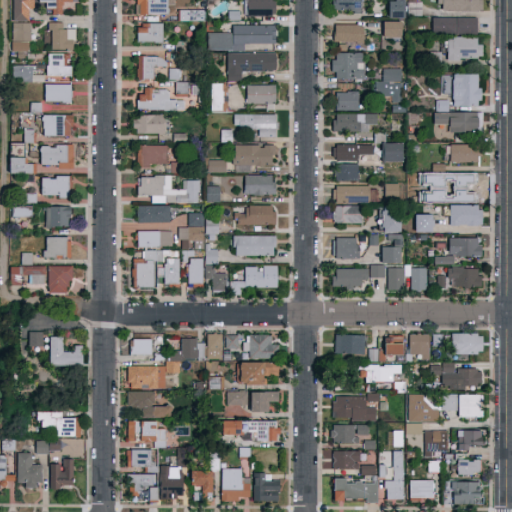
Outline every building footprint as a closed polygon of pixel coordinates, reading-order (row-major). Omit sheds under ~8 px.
[(11,0),(11,20),(27,20),(27,8),(32,8),(31,0),(11,0)] [(66,0),(36,0),(37,1),(44,2),(44,11),(60,11),(60,0),(67,1),(66,0)] [(172,0),(132,0),(133,3),(137,3),(136,13),(165,14),(165,4),(172,5),(172,0)] [(243,0),(243,15),(273,15),(273,0),(243,0)] [(359,11),(359,0),(331,0),(331,10),(359,11)] [(400,17),(400,0),(383,0),(383,16),(400,17)] [(477,0),(435,0),(436,9),(477,9),(477,0)] [(419,15),(419,1),(405,1),(405,14),(419,15)] [(200,19),(199,9),(187,9),(177,9),(178,20),(200,19)] [(475,33),(475,17),(429,16),(428,32),(475,33)] [(398,20),(379,20),(379,36),(397,37),(398,20)] [(29,40),(30,22),(11,21),(10,39),(29,40)] [(61,21),(47,22),(48,49),(72,48),(72,28),(61,28),(61,21)] [(160,23),(134,22),(133,41),(160,42),(160,23)] [(331,41),(360,42),(361,24),(331,23),(331,41)] [(242,42),(273,42),(272,24),(229,25),(229,31),(204,32),(205,49),(242,49),(242,42)] [(480,58),(479,43),(474,43),(474,36),(444,36),(444,58),(480,58)] [(15,57),(27,58),(28,41),(10,40),(9,50),(15,51),(15,57)] [(59,53),(43,52),(43,74),(67,74),(67,65),(59,65),(59,53)] [(273,52),(224,52),(224,79),(239,79),(239,70),(273,70),(273,52)] [(360,52),(333,52),(333,59),(330,59),(330,78),(360,78),(360,52)] [(150,78),(150,65),(163,66),(164,56),(135,55),(134,77),(150,78)] [(9,76),(19,76),(19,81),(31,82),(31,64),(9,64),(9,76)] [(400,68),(380,67),(380,81),(372,80),(371,100),(399,100),(400,68)] [(477,73),(450,72),(449,104),(476,105),(477,73)] [(206,109),(223,110),(224,82),(206,82),(206,109)] [(68,83),(41,83),(41,101),(67,101),(68,83)] [(273,84),(244,84),(243,102),(273,102),(273,84)] [(181,108),(181,99),(166,99),(166,88),(135,88),(136,109),(181,108)] [(355,91),(332,91),(332,109),(355,110),(355,91)] [(404,104),(392,104),(392,112),(404,111),(404,104)] [(446,111),(446,131),(479,132),(480,112),(446,111)] [(161,113),(131,114),(132,133),(161,132),(161,113)] [(256,136),(273,136),(274,114),(231,113),(231,127),(256,127),(256,136)] [(330,113),(330,131),(357,131),(357,123),(374,123),(374,113),(330,113)] [(70,135),(69,114),(39,114),(40,135),(70,135)] [(230,141),(230,128),(218,128),(218,141),(230,141)] [(183,132),(171,132),(171,141),(183,141),(183,132)] [(379,160),(398,160),(398,141),(378,142),(379,160)] [(165,144),(133,143),(133,167),(148,167),(148,163),(164,163),(165,144)] [(231,143),(230,163),(270,164),(271,144),(231,143)] [(371,144),(330,143),(330,159),(355,160),(355,153),(371,153),(371,144)] [(447,143),(447,161),(475,162),(475,144),(447,143)] [(37,144),(36,165),(69,166),(70,145),(37,144)] [(5,172),(31,173),(31,163),(22,162),(22,156),(5,156),(5,172)] [(223,159),(205,159),(205,171),(223,172),(223,159)] [(355,163),(332,163),(332,180),(355,180),(355,163)] [(271,194),(272,175),(241,174),(240,193),(271,194)] [(38,175),(38,195),(68,196),(68,176),(38,175)] [(150,202),(197,202),(197,179),(181,179),(181,189),(170,188),(170,175),(135,175),(135,194),(150,194),(150,202)] [(396,182),(379,182),(379,198),(396,198),(396,182)] [(204,201),(218,201),(218,185),(205,185),(204,201)] [(330,186),(330,202),(376,202),(376,186),(330,186)] [(34,192),(21,193),(21,203),(34,202),(34,192)] [(478,203),(447,204),(447,225),(479,224),(478,203)] [(167,204),(134,205),(134,221),(168,221),(167,204)] [(272,205),(243,204),(243,213),(235,213),(235,224),(271,224),(272,205)] [(29,206),(10,205),(9,216),(29,216),(29,206)] [(42,225),(67,226),(67,206),(42,205),(42,225)] [(358,205),(331,205),(330,222),(358,223),(358,205)] [(378,231),(397,231),(397,209),(379,209),(378,231)] [(201,212),(186,212),(186,225),(201,225),(201,212)] [(411,231),(429,231),(429,213),(411,213),(411,231)] [(215,217),(203,216),(202,235),(215,235),(215,217)] [(202,240),(202,226),(177,226),(177,246),(187,247),(187,242),(200,242),(200,240),(202,240)] [(170,230),(135,230),(135,246),(170,246),(170,230)] [(231,255),(272,255),(272,235),(231,235),(231,255)] [(68,256),(68,237),(41,237),(41,256),(68,256)] [(355,237),(331,237),(332,258),(355,257),(355,237)] [(478,255),(478,237),(447,237),(446,255),(478,255)] [(390,245),(378,246),(378,262),(398,262),(398,239),(390,239),(390,245)] [(203,263),(216,263),(216,248),(208,248),(208,243),(203,243),(203,263)] [(151,286),(152,260),(161,261),(161,250),(143,249),(142,258),(133,258),(132,286),(151,286)] [(200,282),(200,258),(192,258),(192,249),(181,249),(180,261),(186,261),(186,282),(200,282)] [(31,252),(20,251),(19,264),(30,265),(31,252)] [(432,255),(432,263),(452,264),(452,255),(432,255)] [(177,258),(163,257),(163,266),(155,266),(155,280),(176,280),(177,258)] [(226,272),(212,272),(212,264),(203,264),(203,278),(210,278),(210,290),(226,290),(226,272)] [(368,267),(329,268),(329,286),(359,285),(359,278),(384,277),(383,264),(368,264),(368,267)] [(8,274),(26,274),(26,283),(43,283),(42,265),(7,266),(8,274)] [(68,265),(45,265),(44,292),(67,292),(68,265)] [(274,286),(274,265),(256,265),(256,266),(242,266),(242,280),(229,280),(229,294),(238,294),(238,286),(274,286)] [(402,267),(385,266),(385,289),(401,289),(402,267)] [(425,289),(425,266),(402,266),(403,275),(409,275),(409,290),(425,289)] [(478,267),(445,266),(445,278),(447,278),(447,286),(477,286),(478,267)] [(443,274),(434,274),(435,287),(444,287),(443,274)] [(41,346),(41,329),(22,329),(22,345),(41,346)] [(448,352),(480,353),(480,333),(448,332),(448,352)] [(218,333),(203,333),(203,358),(218,358),(218,333)] [(427,334),(407,333),(406,353),(419,353),(419,358),(426,359),(427,334)] [(440,333),(430,333),(430,345),(441,344),(440,333)] [(222,348),(235,348),(235,334),(222,334),(222,348)] [(245,357),(275,358),(276,343),(269,343),(269,334),(246,334),(245,357)] [(332,353),(361,354),(362,334),(332,334),(332,353)] [(78,344),(71,344),(71,352),(59,352),(59,335),(46,335),(45,364),(78,364),(78,344)] [(398,354),(398,336),(387,336),(387,342),(379,342),(379,354),(398,354)] [(148,354),(148,338),(128,338),(128,354),(148,354)] [(163,372),(177,372),(177,359),(201,358),(201,339),(178,339),(179,350),(163,350),(163,372)] [(376,360),(376,348),(366,348),(366,360),(376,360)] [(234,362),(234,384),(263,384),(262,375),(275,375),(275,361),(234,362)] [(453,362),(429,362),(429,376),(438,376),(438,387),(477,387),(477,368),(453,368),(453,362)] [(355,364),(355,376),(362,376),(362,381),(390,381),(391,373),(398,373),(398,364),(355,364)] [(162,386),(162,365),(123,366),(123,387),(138,387),(162,386)] [(138,416),(167,416),(167,405),(151,405),(151,390),(124,391),(124,406),(138,405),(138,416)] [(275,401),(275,391),(224,391),(224,405),(246,404),(246,411),(266,411),(266,401),(275,401)] [(406,421),(435,421),(435,407),(426,407),(426,393),(406,393),(406,421)] [(455,416),(478,416),(478,394),(439,393),(439,409),(455,410),(455,416)] [(330,416),(349,416),(349,419),(373,420),(374,407),(364,406),(364,396),(331,395),(330,416)] [(52,436),(77,436),(77,417),(59,417),(58,411),(35,412),(35,426),(52,426),(52,436)] [(216,434),(236,434),(236,420),(217,419),(216,434)] [(275,420),(240,420),(240,430),(250,430),(250,440),(275,440),(275,420)] [(420,433),(420,422),(404,422),(404,433),(420,433)] [(356,443),(356,434),(365,434),(365,424),(329,423),(329,442),(356,443)] [(479,444),(478,429),(456,430),(456,450),(468,450),(468,444),(479,444)] [(422,430),(422,456),(430,455),(430,449),(448,449),(447,430),(422,430)] [(12,438),(0,438),(0,440),(0,448),(12,449),(12,438)] [(58,439),(33,438),(33,451),(57,451),(58,439)] [(373,448),(373,439),(361,439),(362,448),(373,448)] [(147,448),(127,449),(127,466),(147,465),(147,448)] [(357,450),(329,450),(329,468),(356,468),(357,450)] [(383,498),(400,498),(401,450),(390,450),(390,480),(383,480),(383,498)] [(14,481),(22,481),(22,484),(40,485),(40,464),(30,463),(30,452),(15,452),(14,481)] [(71,485),(70,458),(59,458),(59,463),(47,463),(48,485),(71,485)] [(478,460),(456,459),(455,473),(477,474),(478,460)] [(437,471),(437,460),(418,461),(418,471),(437,471)] [(358,474),(374,475),(375,465),(358,464),(358,474)] [(178,497),(180,466),(155,465),(153,496),(178,497)] [(238,468),(218,468),(219,501),(235,501),(235,498),(248,498),(247,477),(239,477),(238,468)] [(185,485),(196,485),(196,499),(207,500),(208,470),(185,469),(185,485)] [(264,472),(253,472),(253,501),(276,500),(275,479),(264,480),(264,472)] [(150,501),(151,473),(125,473),(125,500),(150,501)] [(341,497),(363,497),(363,501),(376,501),(376,480),(330,479),(330,489),(341,489),(341,497)] [(430,480),(406,479),(406,497),(430,497),(430,480)] [(477,480),(443,481),(443,504),(471,503),(471,496),(478,496),(477,480)]
